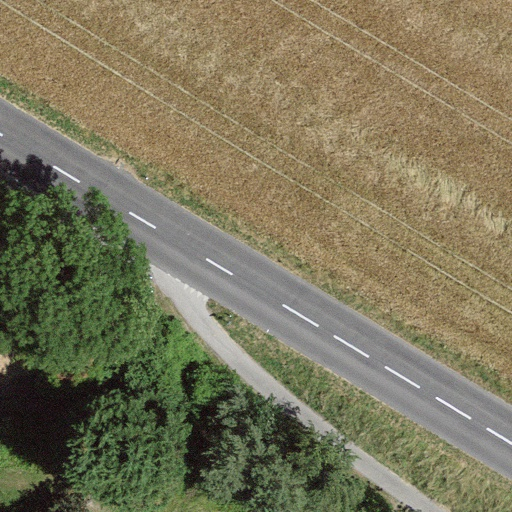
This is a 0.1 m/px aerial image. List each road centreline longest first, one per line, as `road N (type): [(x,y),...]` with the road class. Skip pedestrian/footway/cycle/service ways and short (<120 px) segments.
road 1 (tertiary): [(139,224),(511,444)]
road 2 (residential): [(423,511),(219,344),(139,224)]
road 3 (tertiary): [(0,138),(139,224)]
